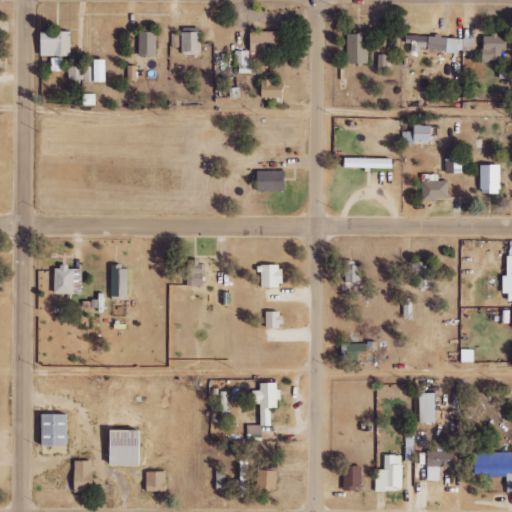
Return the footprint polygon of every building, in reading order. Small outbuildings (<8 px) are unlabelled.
[(41,57),(71,57),(72,32),(41,32),(41,57)] [(139,57),(157,57),(157,33),(140,32),(139,57)] [(202,33),(182,32),(182,52),(202,52),(202,33)] [(251,52),(257,53),(257,56),(284,57),(285,33),(251,32),(251,52)] [(172,34),(172,48),(181,48),(181,33),(172,34)] [(368,64),(368,35),(347,35),(347,64),(368,64)] [(483,62),(508,62),(507,35),(483,36),(483,62)] [(474,38),(411,38),(411,51),(463,51),(463,54),(474,54),(474,38)] [(231,81),(232,55),(217,54),(217,81),(231,81)] [(390,55),(377,55),(377,71),(390,71),(390,55)] [(52,72),(63,71),(63,58),(52,58),(52,72)] [(107,61),(95,61),(95,83),(107,83),(107,61)] [(136,81),(137,66),(128,66),(127,81),(136,81)] [(92,81),(92,68),(68,68),(68,81),(92,81)] [(262,81),(262,99),(285,98),(285,81),(262,81)] [(433,127),(414,126),(414,132),(403,131),(402,143),(433,144),(433,127)] [(445,160),(446,175),(464,172),(462,158),(445,160)] [(394,159),(346,159),(346,168),(394,169),(394,159)] [(501,194),(501,166),(481,166),(481,194),(501,194)] [(286,172),(256,171),(256,192),(286,193),(286,172)] [(439,174),(422,175),(423,201),(450,201),(449,181),(439,182),(439,174)] [(508,275),(503,275),(503,292),(510,293),(509,301),(511,300),(511,254),(508,255),(508,275)] [(189,286),(205,285),(205,267),(200,267),(200,259),(188,259),(189,286)] [(361,263),(344,263),(344,282),(361,282),(361,263)] [(283,287),(282,264),(261,264),(261,287),(283,287)] [(416,288),(435,287),(434,264),(415,264),(416,288)] [(55,293),(75,293),(75,284),(82,284),(82,268),(70,268),(70,266),(54,266),(55,293)] [(129,266),(112,266),(111,295),(129,295),(129,266)] [(412,297),(403,298),(404,319),(413,319),(412,297)] [(282,310),(267,311),(267,328),(282,327),(282,310)] [(343,342),(343,360),(374,360),(374,342),(343,342)] [(272,425),(272,408),(280,407),(279,382),(261,382),(261,390),(254,390),(254,404),(261,404),(261,426),(272,425)] [(227,392),(215,392),(217,420),(229,420),(227,392)] [(437,422),(436,392),(419,393),(420,423),(437,422)] [(70,445),(70,413),(44,413),(44,445),(70,445)] [(262,441),(262,425),(247,425),(247,440),(262,441)] [(113,464),(143,464),(143,429),(114,429),(113,464)] [(406,461),(415,461),(414,432),(405,432),(406,461)] [(454,451),(442,451),(428,451),(427,481),(440,481),(440,467),(453,467),(454,451)] [(511,451),(474,453),(474,475),(511,474),(511,451)] [(376,491),(403,490),(402,454),(384,455),(385,469),(375,469),(376,491)] [(249,455),(239,455),(240,487),(240,497),(250,496),(249,455)] [(76,490),(95,489),(94,460),(74,460),(76,490)] [(345,489),(363,488),(362,465),(344,466),(345,489)] [(278,470),(259,470),(258,488),(277,488),(278,470)] [(146,492),(166,491),(165,471),(146,471),(146,492)]
